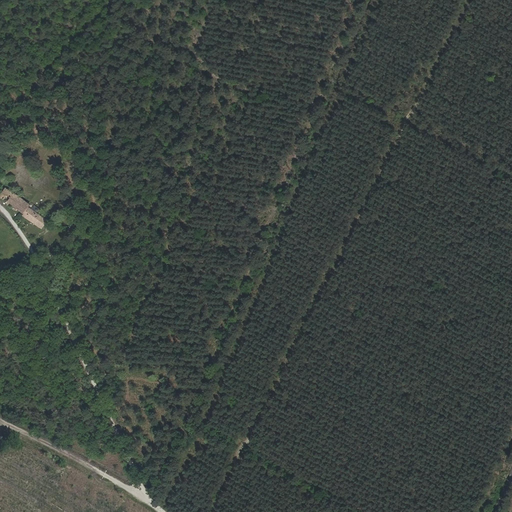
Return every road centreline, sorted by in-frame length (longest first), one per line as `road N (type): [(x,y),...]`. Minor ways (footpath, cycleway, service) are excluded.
road 1 (track): [(144,495),(33,248),(0,208)]
road 2 (track): [(165,511),(0,418)]
